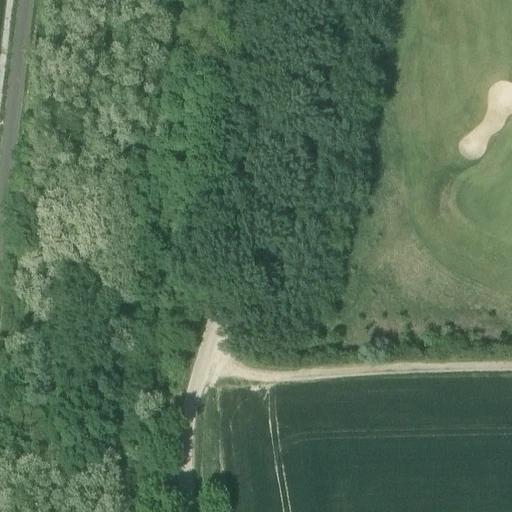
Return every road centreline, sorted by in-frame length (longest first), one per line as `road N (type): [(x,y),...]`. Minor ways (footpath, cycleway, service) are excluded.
road 1 (unclassified): [(290,0),(242,239),(178,429),(187,511)]
road 2 (track): [(511,366),(262,377),(198,369)]
